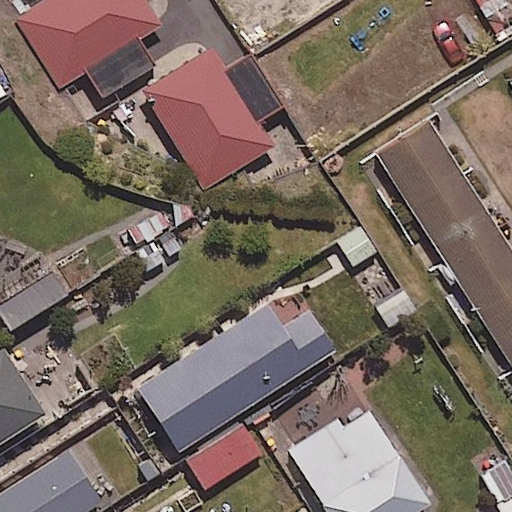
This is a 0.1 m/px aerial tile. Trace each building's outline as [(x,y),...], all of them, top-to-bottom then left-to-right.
[(160,24),(145,0),(49,0),(18,19),(61,87),(89,69),(105,95),(154,64),(138,38),(160,24)] [(224,72),(210,48),(145,89),(205,188),(274,147),(257,120),(282,105),(252,55),(224,72)] [(511,251),(428,120),(374,155),(413,216),(511,370),(511,251)] [(135,251),(170,227),(157,207),(122,231),(135,251)] [(170,227),(135,251),(150,272),(184,248),(170,227)] [(65,294),(52,273),(0,307),(0,320),(7,332),(65,294)] [(282,328),(266,303),(136,387),(178,451),(333,350),(308,311),(282,328)] [(0,443),(46,413),(4,347),(0,349),(0,443)] [(341,427),(336,419),(287,451),(327,511),(414,511),(429,503),(367,409),(341,427)] [(260,452),(241,423),(186,459),(205,489),(260,452)] [(0,511),(83,511),(101,501),(69,451),(0,495),(0,511)] [(509,511),(511,510),(511,474),(503,460),(480,475),(503,511),(509,511)]
